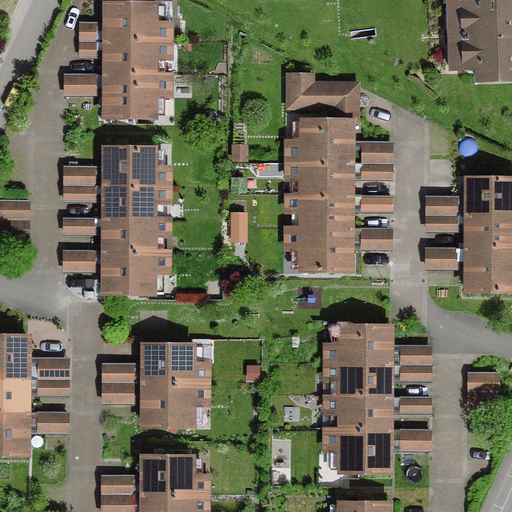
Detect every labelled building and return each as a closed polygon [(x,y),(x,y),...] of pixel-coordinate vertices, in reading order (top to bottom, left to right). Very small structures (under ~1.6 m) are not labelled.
[(152,5),(104,5),(104,41),(94,41),(94,43),(167,43),(167,23),(170,23),(170,2),(152,2),(152,5)] [(511,4),(457,7),(458,32),(446,32),(447,70),(474,69),(475,82),(511,80),(511,4)] [(166,63),(167,43),(94,43),(104,43),(104,75),(166,75),(153,75),(154,63),(166,63)] [(166,98),(166,75),(104,75),(92,75),(92,76),(104,76),(103,119),(151,119),(151,98),(166,98)] [(331,108),(331,121),(348,122),(353,122),(354,93),(334,93),(334,86),(309,86),(309,76),(287,75),(286,108),(331,108)] [(348,164),(348,122),(331,121),(301,121),(301,141),(286,141),(286,164),(348,164)] [(231,126),(231,161),(243,161),(243,126),(231,126)] [(151,149),(103,148),(103,187),(166,187),(166,167),(151,167),(151,149)] [(388,181),(388,164),(348,164),(286,164),(285,181),(300,181),(300,196),(285,195),(285,196),(348,197),(358,197),(358,196),(348,196),(348,181),(388,181)] [(68,202),(101,203),(102,167),(69,166),(68,202)] [(511,178),(465,178),(465,215),(455,215),(455,216),(465,216),(511,216),(511,178)] [(242,180),(230,180),(230,193),(241,193),(242,180)] [(165,207),(166,187),(103,187),(103,220),(165,220),(165,219),(152,219),(152,207),(165,207)] [(285,229),(348,229),(348,197),(285,196),(285,214),(300,214),(300,228),(285,228),(285,229)] [(374,196),(373,211),(398,212),(399,197),(374,196)] [(0,220),(25,221),(25,201),(0,201),(0,220)] [(243,214),(230,214),(230,228),(243,228),(243,214)] [(511,216),(465,216),(465,249),(511,249),(511,216)] [(69,236),(102,235),(101,218),(69,220),(69,236)] [(0,239),(25,240),(25,221),(0,220),(0,239)] [(165,237),(165,220),(103,220),(102,252),(165,252),(165,251),(150,251),(150,237),(165,237)] [(243,228),(230,228),(230,242),(243,242),(243,228)] [(373,228),(373,251),(399,251),(399,228),(373,228)] [(300,272),(347,272),(348,229),(285,229),(285,251),(300,251),(300,272)] [(511,249),(465,249),(465,292),(511,292),(511,249)] [(101,273),(101,251),(69,251),(69,273),(101,273)] [(165,275),(165,252),(102,252),(102,295),(150,295),(150,275),(165,275)] [(324,365),(387,365),(387,327),(339,326),(339,345),(324,344),(324,365)] [(0,378),(31,378),(31,333),(0,333),(0,378)] [(189,364),(189,346),(142,345),(141,382),(130,381),(130,383),(142,383),(204,383),(204,364),(189,364)] [(415,383),(440,381),(438,345),(413,346),(415,383)] [(39,357),(38,434),(75,434),(75,358),(39,357)] [(324,397),(387,397),(387,365),(324,365),(324,382),(339,382),(339,396),(324,396),(324,397)] [(494,373),(467,373),(467,393),(494,393),(494,373)] [(0,412),(32,412),(31,378),(0,378),(0,412)] [(204,406),(204,383),(129,383),(129,384),(142,384),(141,427),(189,427),(189,406),(204,406)] [(494,411),(494,393),(467,393),(467,411),(494,411)] [(324,429),(386,430),(387,397),(324,397),(324,415),(339,415),(339,429),(324,429)] [(415,415),(438,412),(436,400),(413,402),(415,415)] [(0,456),(32,457),(32,412),(0,412),(0,456)] [(339,473),(386,473),(386,430),(324,429),(324,452),(339,452),(339,473)] [(438,452),(438,430),(411,430),(411,452),(438,452)] [(189,475),(189,457),(141,457),(141,494),(131,493),(131,495),(129,495),(203,495),(204,475),(189,475)] [(203,511),(203,495),(144,495),(141,495),(140,511),(203,511)] [(385,511),(386,503),(338,503),(338,511),(385,511)]
